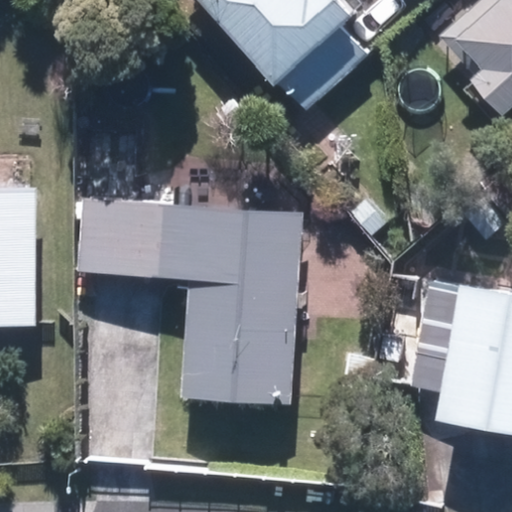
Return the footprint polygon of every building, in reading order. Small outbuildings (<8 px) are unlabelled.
[(223,0),(317,109),(377,58),(358,35),(380,15),(367,0),(223,0)] [(511,0),(480,31),(506,58),(491,72),(511,92),(511,0)] [(511,166),(468,209),(496,238),(511,222),(511,166)] [(51,184),(0,182),(0,321),(45,324),(51,184)] [(320,206),(94,191),(89,265),(202,272),(194,394),(306,401),(310,340),(388,345),(395,237),(318,232),(320,206)] [(511,282),(481,277),(474,322),(451,318),(449,334),(471,338),(459,416),(511,424),(511,282)]
